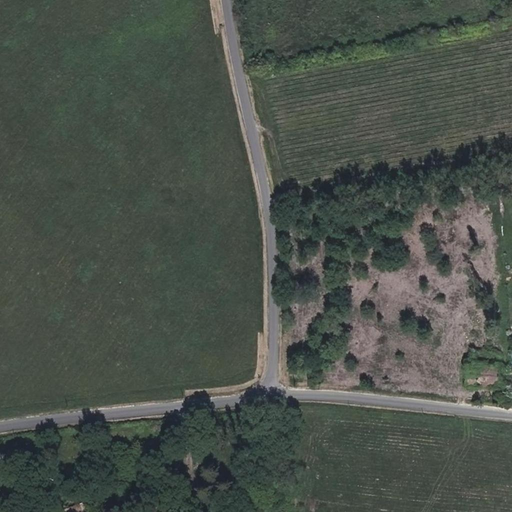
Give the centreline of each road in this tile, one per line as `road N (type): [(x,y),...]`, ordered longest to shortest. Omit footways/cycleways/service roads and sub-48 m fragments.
road 1 (unclassified): [(226,0),(271,231),(271,397)]
road 2 (residential): [(0,427),(271,397)]
road 3 (residential): [(271,397),(511,411)]
